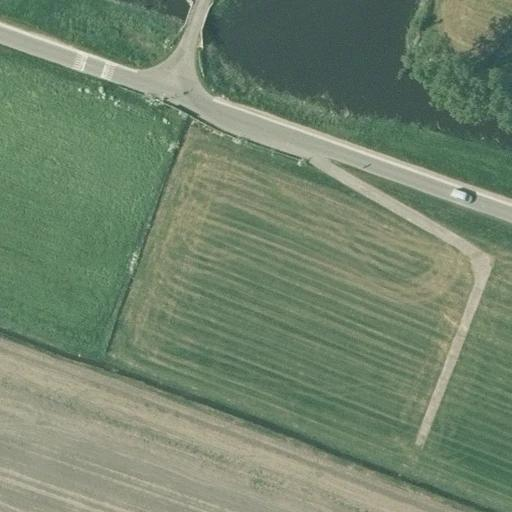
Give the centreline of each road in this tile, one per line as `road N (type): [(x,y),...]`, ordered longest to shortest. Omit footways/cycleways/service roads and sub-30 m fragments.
road 1 (unclassified): [(511,214),(167,91)]
road 2 (unclassified): [(167,91),(0,31)]
